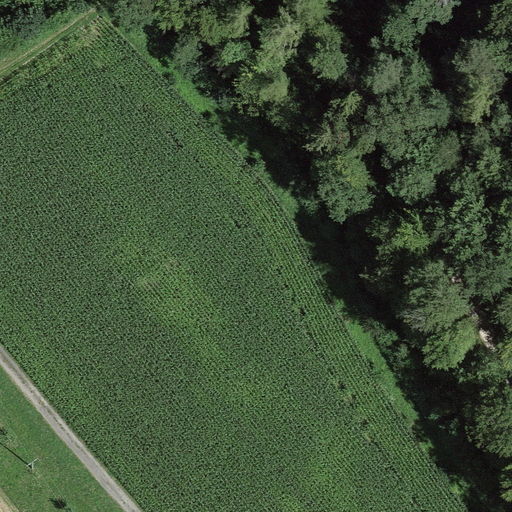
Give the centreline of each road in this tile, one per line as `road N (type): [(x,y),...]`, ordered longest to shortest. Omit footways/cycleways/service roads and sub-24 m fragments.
road 1 (track): [(316,0),(372,123),(511,384)]
road 2 (track): [(135,511),(0,353)]
